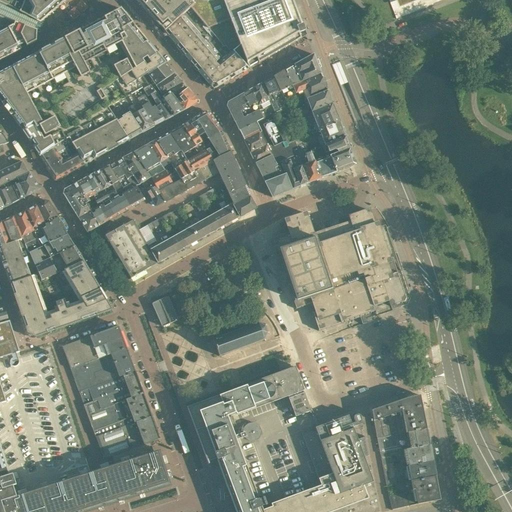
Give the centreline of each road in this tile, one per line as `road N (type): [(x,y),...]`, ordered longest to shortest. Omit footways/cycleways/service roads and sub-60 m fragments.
road 1 (residential): [(110,511),(52,341),(114,318),(126,304)]
road 2 (tertiary): [(391,173),(456,371)]
road 3 (residential): [(199,497),(126,304)]
road 4 (residential): [(328,410),(302,341),(239,231)]
road 5 (tertiary): [(322,0),(391,173)]
road 6 (residential): [(239,231),(287,206),(391,173)]
road 7 (unknown): [(302,341),(385,320),(407,386)]
road 8 (residential): [(430,378),(454,509),(440,511)]
road 9 (tertiary): [(456,371),(476,437),(511,501)]
road 10 (residential): [(126,304),(239,231)]
